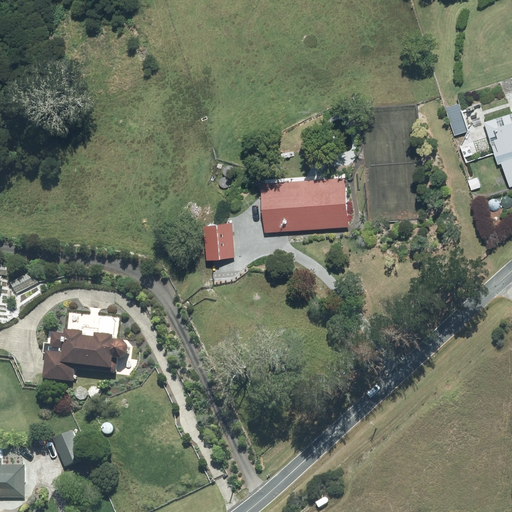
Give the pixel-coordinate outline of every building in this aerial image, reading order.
[(463,103),(447,107),(455,137),(471,133),(463,103)] [(511,113),(486,122),(500,164),(504,163),(511,186),(511,185),(511,113)] [(481,176),(470,180),(474,190),(485,186),(481,176)] [(267,233),(351,227),(348,178),(264,184),(267,233)] [(232,258),(229,223),(208,225),(211,260),(232,258)] [(102,337),(102,331),(85,329),(84,335),(82,331),(75,331),(71,334),(69,333),(68,335),(55,334),(53,346),(47,345),(46,355),(48,355),(45,380),(76,383),(77,369),(118,374),(119,362),(125,363),(132,358),(132,350),(128,345),(116,343),(117,339),(114,339),(112,335),(106,334),(102,337)] [(85,458),(73,431),(54,439),(66,467),(85,458)] [(0,496),(26,497),(26,468),(2,468),(2,459),(0,459),(0,496)]
